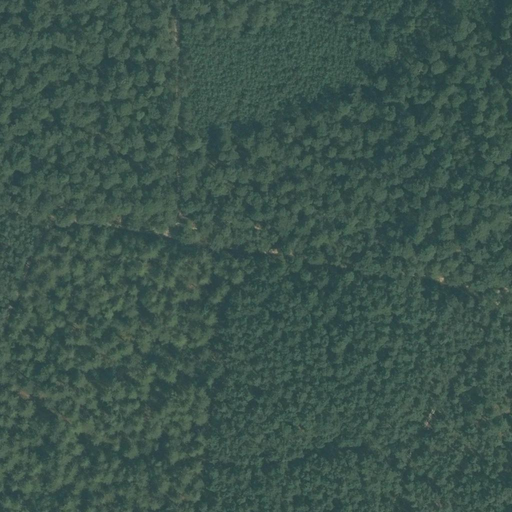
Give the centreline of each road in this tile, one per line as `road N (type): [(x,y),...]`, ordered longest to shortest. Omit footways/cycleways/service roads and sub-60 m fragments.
road 1 (track): [(220,239),(223,299),(198,457),(105,438),(0,379)]
road 2 (track): [(96,218),(511,292)]
road 3 (track): [(497,289),(386,511)]
road 4 (track): [(177,0),(170,230)]
road 5 (track): [(44,210),(0,326)]
